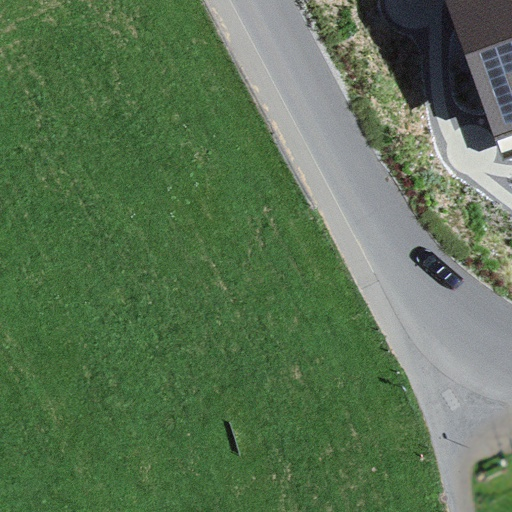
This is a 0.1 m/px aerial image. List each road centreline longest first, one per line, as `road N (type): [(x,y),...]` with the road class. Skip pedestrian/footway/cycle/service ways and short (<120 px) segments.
road 1 (unclassified): [(259,0),(404,264),(505,379)]
road 2 (residential): [(505,379),(455,467),(466,511)]
